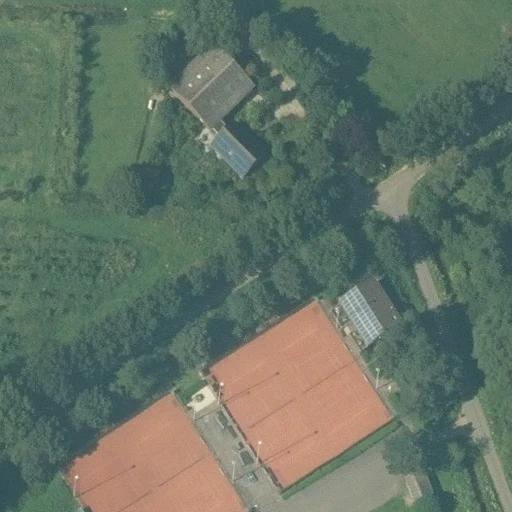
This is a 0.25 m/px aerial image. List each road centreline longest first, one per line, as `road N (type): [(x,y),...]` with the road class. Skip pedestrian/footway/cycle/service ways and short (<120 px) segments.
road 1 (unclassified): [(0,436),(389,187)]
road 2 (unclassified): [(507,511),(389,187)]
road 3 (unclassified): [(389,187),(511,108)]
